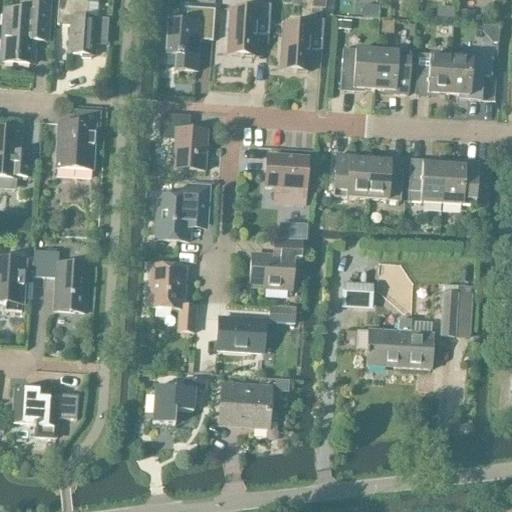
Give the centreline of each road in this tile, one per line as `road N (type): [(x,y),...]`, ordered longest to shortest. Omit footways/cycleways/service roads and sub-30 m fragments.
road 1 (residential): [(157,511),(511,470)]
road 2 (residential): [(227,113),(511,138)]
road 3 (residential): [(205,320),(227,113)]
